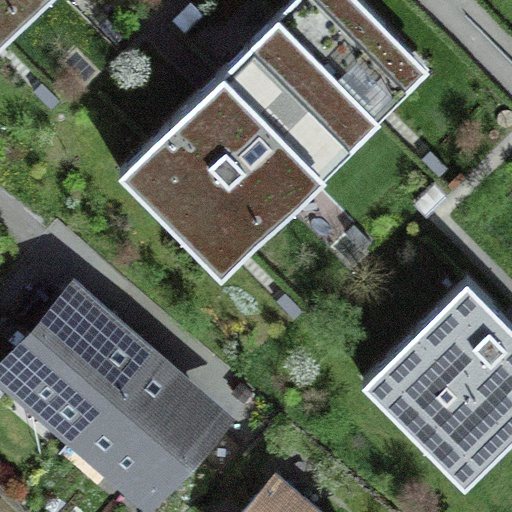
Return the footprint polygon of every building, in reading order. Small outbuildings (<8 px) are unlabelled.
[(0,0),(0,22),(22,0),(0,0)] [(359,0),(291,0),(211,80),(122,169),(214,262),(419,59),(359,0)] [(511,424),(511,328),(466,281),(369,376),(463,472),(511,424)] [(69,288),(2,363),(150,494),(217,419),(174,381),(143,354),(106,321),(69,288)] [(314,511),(277,482),(249,511),(314,511)]
